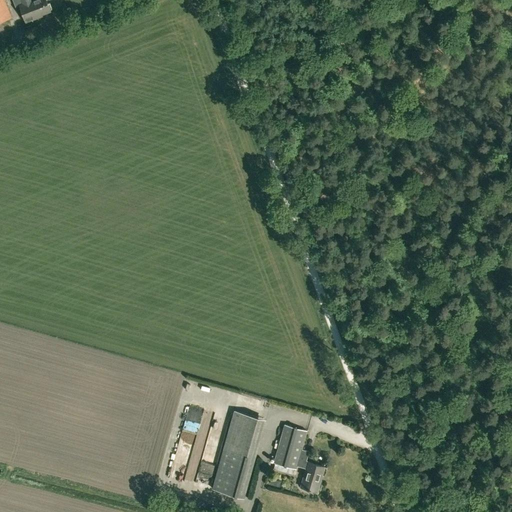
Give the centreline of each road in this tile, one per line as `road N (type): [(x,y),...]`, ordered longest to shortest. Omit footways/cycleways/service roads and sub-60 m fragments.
road 1 (unclassified): [(398,511),(235,60)]
road 2 (track): [(235,60),(262,61),(365,0)]
